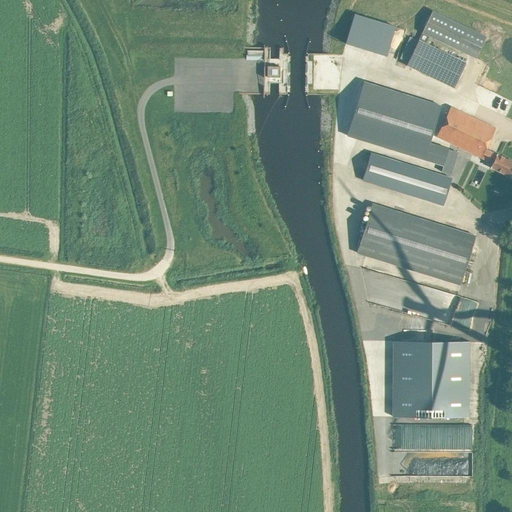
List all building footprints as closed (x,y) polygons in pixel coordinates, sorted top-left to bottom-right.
[(432,11),(422,33),(476,58),(486,36),(432,11)] [(396,27),(354,14),(345,43),(386,56),(396,27)] [(466,63),(418,40),(406,65),(454,88),(466,63)] [(280,66),(267,66),(267,77),(280,77),(280,66)] [(429,143),(441,106),(364,82),(347,135),(443,165),(448,150),(448,149),(429,143)] [(481,157),(485,149),(495,128),(450,106),(436,136),(481,157)] [(492,162),(490,167),(511,177),(511,174),(511,161),(485,149),(481,157),(492,162)] [(451,178),(426,170),(418,168),(370,153),(362,180),(443,205),(451,178)] [(475,236),(372,204),(357,253),(460,285),(475,236)] [(445,314),(473,321),(478,303),(458,299),(450,297),(445,314)] [(420,333),(421,326),(409,323),(407,330),(420,333)] [(469,342),(393,341),(392,417),(468,417),(469,342)]
